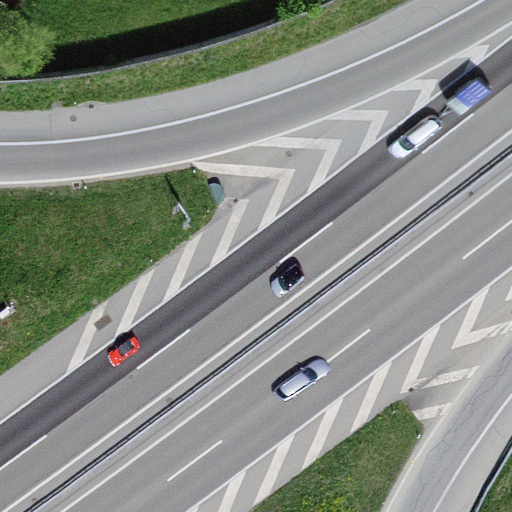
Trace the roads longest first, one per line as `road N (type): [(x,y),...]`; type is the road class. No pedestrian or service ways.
road 1 (motorway): [(511,83),(0,468)]
road 2 (motorway): [(511,1),(344,88),(262,119),(84,159),(0,163)]
road 3 (motorway): [(123,511),(511,220)]
road 4 (motorway): [(410,511),(511,362)]
